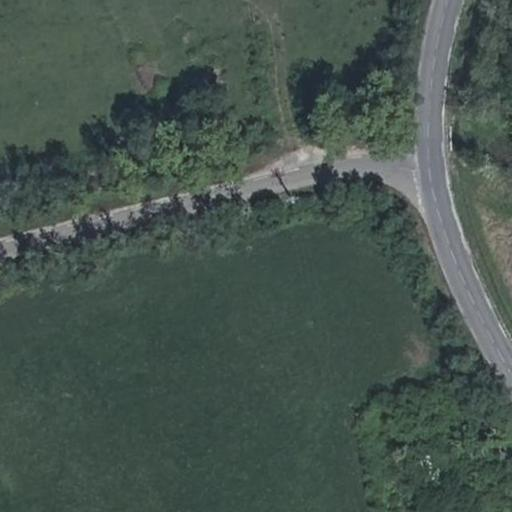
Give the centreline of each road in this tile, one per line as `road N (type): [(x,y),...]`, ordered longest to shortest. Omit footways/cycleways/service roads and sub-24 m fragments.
road 1 (unclassified): [(436,171),(362,165),(0,256)]
road 2 (tertiary): [(436,171),(458,263),(511,372)]
road 3 (tertiary): [(458,0),(439,86),(436,171)]
